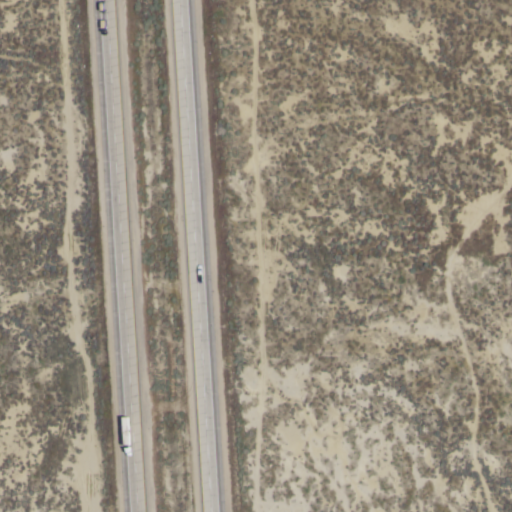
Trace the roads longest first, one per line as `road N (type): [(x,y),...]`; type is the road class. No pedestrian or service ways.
road 1 (track): [(57,0),(89,511)]
road 2 (motorway): [(212,511),(180,0)]
road 3 (motorway): [(106,0),(137,511)]
